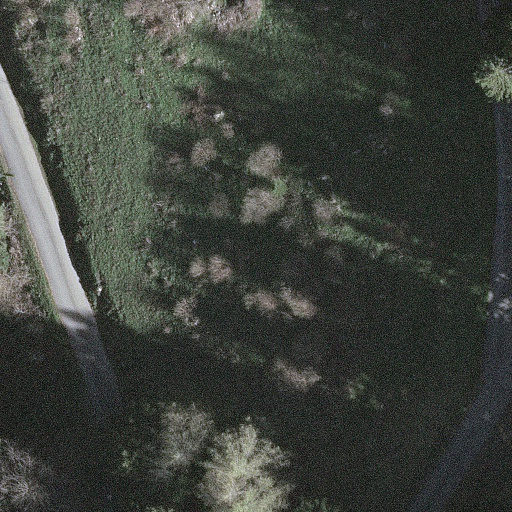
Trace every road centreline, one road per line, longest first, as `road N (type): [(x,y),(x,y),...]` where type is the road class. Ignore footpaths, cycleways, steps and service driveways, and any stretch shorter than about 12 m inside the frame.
road 1 (unclassified): [(0,118),(102,389),(110,511)]
road 2 (track): [(502,391),(489,295),(501,136),(478,0)]
road 3 (unclassified): [(413,511),(511,376)]
